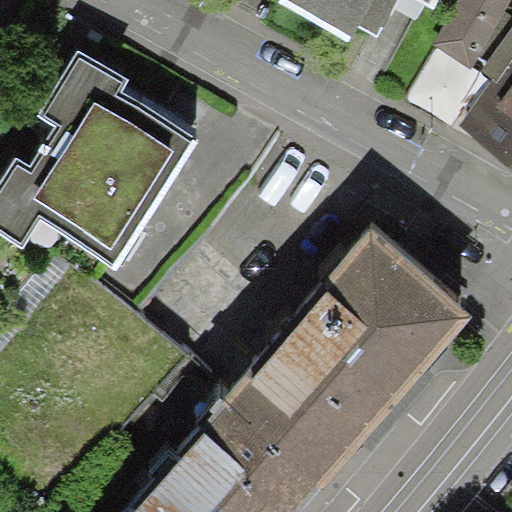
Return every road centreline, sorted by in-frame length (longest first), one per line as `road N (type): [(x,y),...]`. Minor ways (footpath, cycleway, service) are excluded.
road 1 (residential): [(511,228),(145,0)]
road 2 (secondary): [(400,511),(511,377)]
